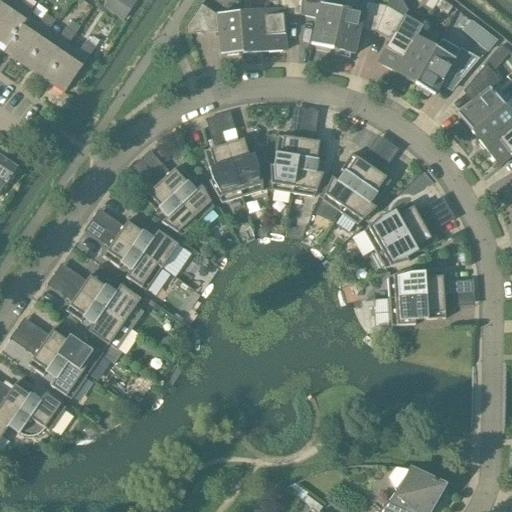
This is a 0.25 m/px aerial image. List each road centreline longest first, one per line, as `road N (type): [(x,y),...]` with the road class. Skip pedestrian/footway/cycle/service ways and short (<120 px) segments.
road 1 (residential): [(0,322),(108,167),(162,118),(213,98),(270,89),(369,111),(416,135),(454,181),(480,232),(492,290),(491,362)]
road 2 (residential): [(476,511),(487,484),(491,362)]
